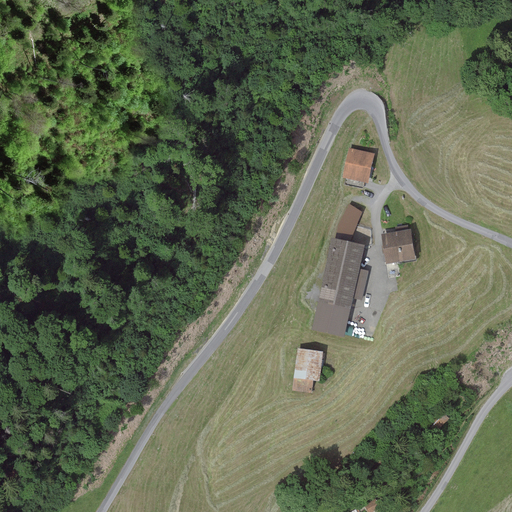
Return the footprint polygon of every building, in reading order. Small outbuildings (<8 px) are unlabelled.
[(377,155),(351,149),(344,179),(347,179),(345,185),(364,189),(365,184),(370,185),(377,155)] [(339,225),(336,239),(351,242),(364,213),(351,205),(339,225)] [(397,232),(383,235),(388,265),(418,260),(413,230),(410,230),(409,225),(396,227),(397,232)] [(336,239),(334,238),(313,331),(346,339),(355,299),(363,301),(370,271),(362,269),(368,246),(351,242),(336,239)] [(326,352),(298,348),(292,391),(313,394),(315,381),(322,382),(326,352)] [(428,424),(436,433),(453,417),(445,409),(428,424)] [(364,504),(368,511),(373,511),(382,507),(375,497),(364,504)]
